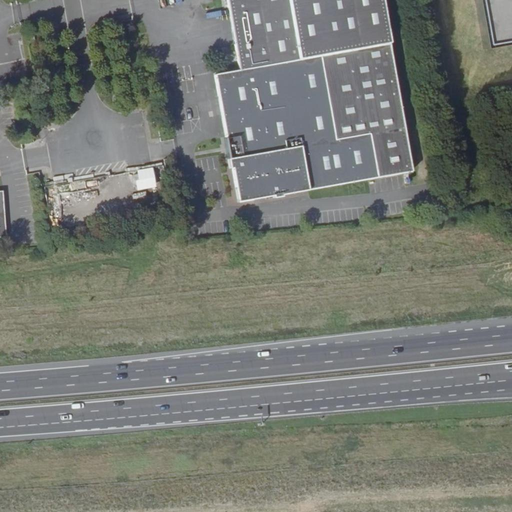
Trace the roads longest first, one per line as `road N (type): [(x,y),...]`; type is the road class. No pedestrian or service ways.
road 1 (motorway): [(511,256),(281,305),(0,349)]
road 2 (motorway): [(511,337),(0,386)]
road 3 (motorway): [(0,463),(480,477),(511,487)]
road 4 (motorway): [(0,422),(502,377)]
road 5 (unknown): [(190,133),(198,188),(210,205),(414,185)]
road 6 (unknown): [(100,142),(8,152),(20,228)]
road 7 (unclassified): [(74,0),(101,148)]
road 8 (unknown): [(167,0),(190,133)]
